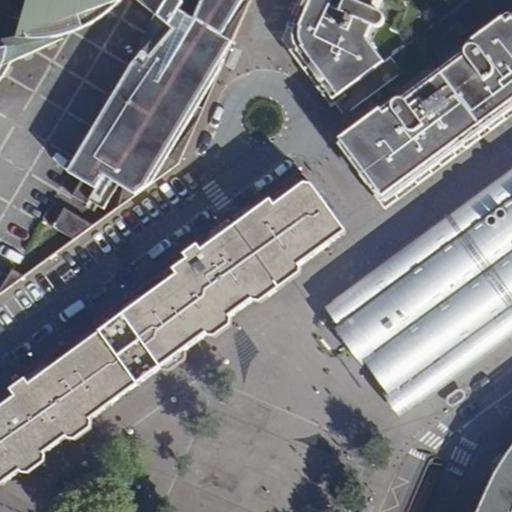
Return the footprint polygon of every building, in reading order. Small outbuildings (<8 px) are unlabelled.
[(19,0),(11,23),(20,25),(14,43),(50,30),(59,33),(81,21),(84,23),(100,16),(109,9),(115,4),(118,0),(121,0),(121,1),(129,1),(140,30),(125,58),(103,101),(84,138),(63,178),(77,185),(72,195),(109,215),(179,164),(221,68),(250,0),(19,0)] [(377,1),(375,0),(305,0),(292,30),(293,40),(338,102),(382,69),(363,45),(369,31),(373,34),(376,34),(377,33),(380,32),(382,30),(383,27),(383,22),(382,20),(378,16),(371,15),(377,1)] [(382,69),(338,102),(359,129),(383,112),(387,117),(393,113),(390,109),(390,107),(390,106),(391,105),(392,103),(394,102),(395,102),(399,102),(403,106),(463,63),(460,60),(460,56),(461,54),(462,52),(464,51),(465,50),(469,50),(496,31),(500,36),(511,27),(511,0),(375,0),(377,1),(371,15),(378,16),(382,20),(383,22),(383,27),(382,30),(380,32),(377,33),(376,34),(373,34),(369,31),(363,45),(382,69)] [(118,6),(115,4),(109,9),(100,16),(84,23),(81,21),(59,33),(50,30),(14,43),(0,43),(0,49),(7,50),(8,67),(60,42),(58,39),(72,36),(90,29),(109,14),(118,6)] [(511,27),(500,36),(496,31),(469,50),(465,50),(464,51),(462,52),(461,54),(460,56),(460,60),(463,63),(403,106),(399,102),(395,102),(394,102),(392,103),(391,105),(390,106),(390,107),(390,109),(393,113),(387,117),(383,112),(359,129),(352,133),(339,143),(363,176),(379,197),(432,157),(428,151),(442,141),(445,147),(468,130),(464,125),(472,119),(476,124),(505,102),(501,97),(511,89),(511,27)] [(511,89),(501,97),(505,102),(511,97),(511,89)] [(445,147),(432,157),(379,197),(386,207),(511,115),(511,97),(505,102),(476,124),(468,130),(445,147)] [(464,125),(468,130),(476,124),(472,119),(464,125)] [(428,151),(432,157),(445,147),(442,141),(428,151)] [(299,172),(206,241),(214,252),(205,260),(196,248),(97,320),(136,373),(338,225),(299,172)] [(511,177),(327,313),(399,410),(511,327),(511,177)] [(70,244),(90,229),(60,213),(48,231),(70,244)] [(338,225),(136,373),(127,379),(135,389),(346,236),(338,225)] [(214,252),(206,241),(196,248),(205,260),(214,252)] [(6,273),(0,283),(0,295),(20,281),(6,273)] [(127,379),(136,373),(97,320),(89,326),(127,379)] [(79,334),(66,343),(104,396),(116,387),(127,379),(89,326),(79,334)] [(0,472),(104,396),(66,343),(5,387),(14,398),(6,404),(0,396),(0,472)] [(14,398),(5,387),(0,391),(0,396),(6,404),(14,398)] [(0,487),(112,406),(104,396),(0,472),(0,487)] [(511,448),(498,468),(487,489),(476,511),(511,511),(511,496),(498,491),(511,467),(511,465),(511,448)] [(511,465),(511,467),(498,491),(511,496),(511,465)]
